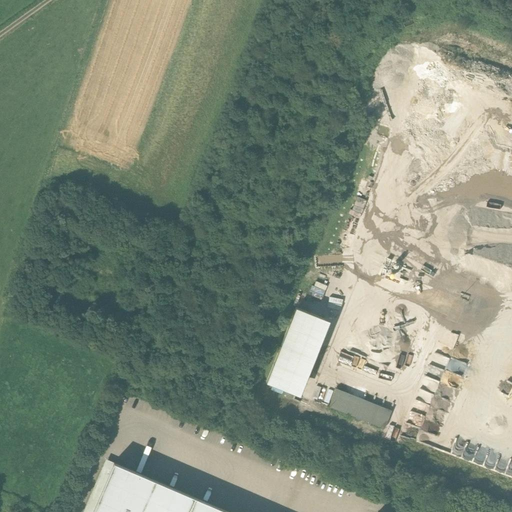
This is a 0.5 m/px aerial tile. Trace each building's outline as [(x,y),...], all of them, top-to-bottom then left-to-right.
[(359,217),(366,200),(356,196),(349,213),(359,217)] [(329,322),(296,308),(266,382),(298,396),(329,322)] [(318,395),(325,398),(330,389),(322,385),(318,395)] [(335,390),(328,407),(383,428),(390,411),(335,390)] [(227,511),(114,463),(111,468),(104,465),(83,511),(227,511)]
